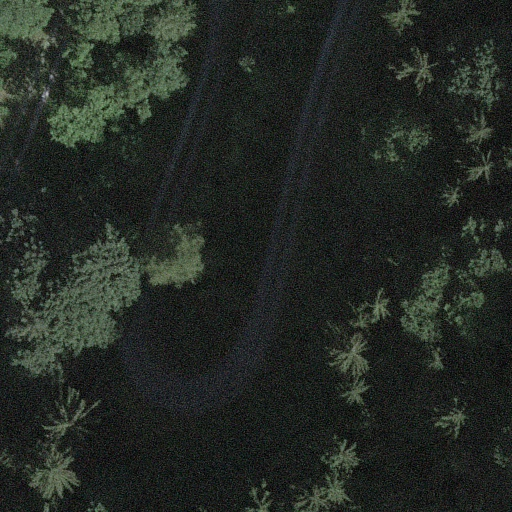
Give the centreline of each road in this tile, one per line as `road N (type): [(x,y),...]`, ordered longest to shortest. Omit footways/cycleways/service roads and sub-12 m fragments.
road 1 (track): [(225,0),(215,70),(142,299),(135,349),(153,391),(196,405),(237,386),(267,322),(284,240),(361,0)]
road 2 (track): [(0,224),(88,0)]
